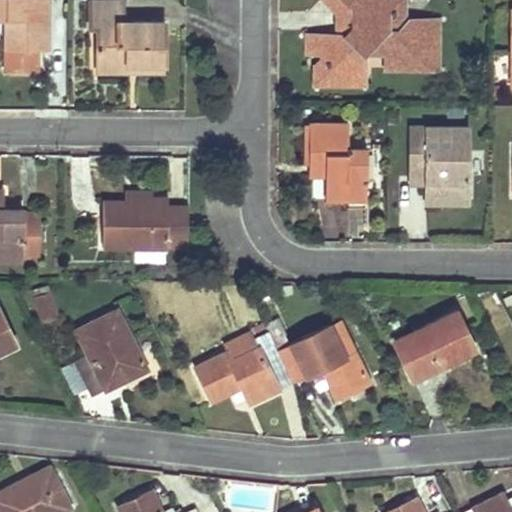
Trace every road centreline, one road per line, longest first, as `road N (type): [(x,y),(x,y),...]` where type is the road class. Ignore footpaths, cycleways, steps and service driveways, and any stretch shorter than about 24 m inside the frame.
road 1 (residential): [(511,440),(261,457),(0,428)]
road 2 (residential): [(253,134),(252,211),(261,236),(284,254),(309,261),(511,263)]
road 3 (residential): [(253,134),(0,131)]
road 4 (residential): [(255,0),(253,134)]
